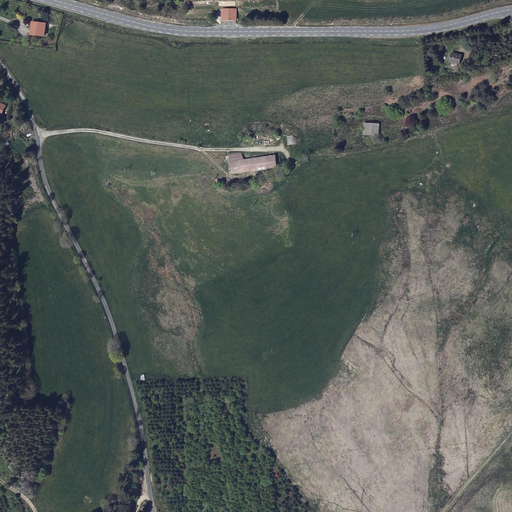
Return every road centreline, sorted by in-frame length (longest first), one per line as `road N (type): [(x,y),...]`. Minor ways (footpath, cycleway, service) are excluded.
road 1 (track): [(511,89),(435,132),(338,156),(195,148),(92,130),(40,133)]
road 2 (unclassified): [(155,511),(116,327),(47,189),(40,133),(0,62)]
road 3 (secondary): [(43,0),(175,29),(412,33),(511,12)]
